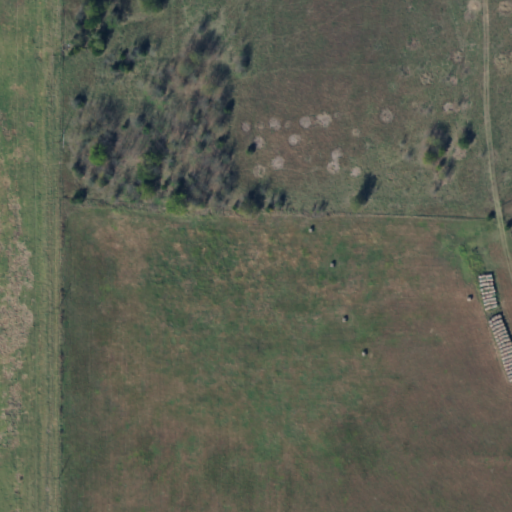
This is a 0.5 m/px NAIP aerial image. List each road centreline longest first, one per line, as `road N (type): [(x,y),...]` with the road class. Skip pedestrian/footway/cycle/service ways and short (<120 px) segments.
road 1 (residential): [(48,511),(50,0)]
road 2 (residential): [(50,135),(29,62),(34,0)]
